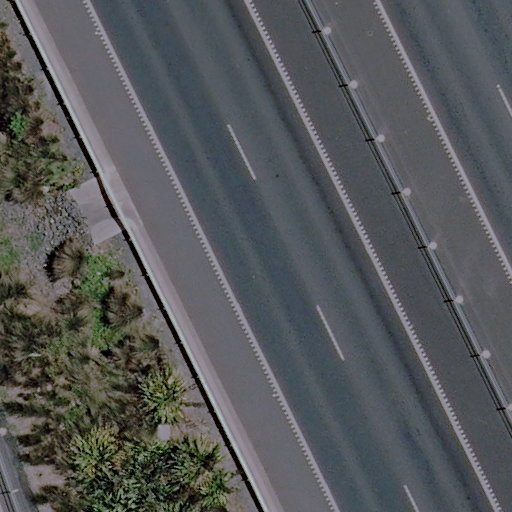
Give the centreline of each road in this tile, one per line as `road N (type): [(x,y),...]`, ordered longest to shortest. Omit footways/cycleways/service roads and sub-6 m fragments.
road 1 (motorway): [(357,511),(112,0)]
road 2 (motorway): [(420,0),(511,196)]
